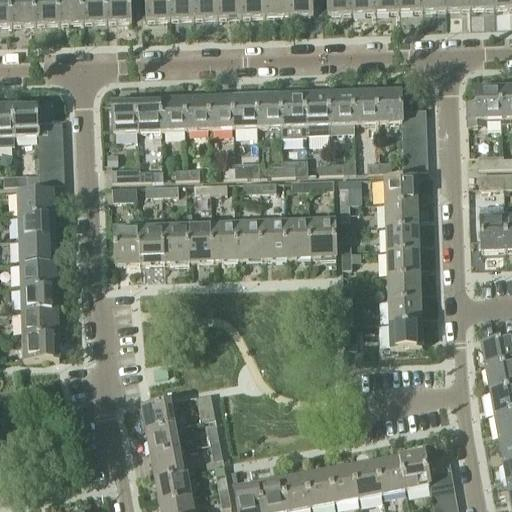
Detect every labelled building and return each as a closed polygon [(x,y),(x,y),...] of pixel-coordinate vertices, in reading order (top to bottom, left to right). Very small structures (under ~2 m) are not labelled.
[(9,0),(0,0),(0,31),(10,31),(9,0)] [(33,0),(9,0),(10,31),(35,30),(33,0)] [(57,0),(33,0),(35,30),(58,29),(57,0)] [(80,0),(57,0),(58,29),(82,28),(80,0)] [(105,0),(80,0),(82,28),(106,28),(105,0)] [(129,0),(105,0),(106,28),(130,27),(129,0)] [(170,25),(168,0),(143,0),(144,27),(170,25)] [(191,0),(168,0),(170,25),(192,25),(191,0)] [(215,0),(191,0),(192,25),(216,24),(215,0)] [(238,0),(215,0),(216,24),(240,23),(238,0)] [(262,0),(238,0),(240,23),(263,22),(262,0)] [(286,0),(262,0),(263,22),(287,21),(286,0)] [(310,0),(286,0),(287,21),(311,21),(310,0)] [(325,0),(326,20),(350,19),(349,0),(325,0)] [(349,0),(350,19),(374,18),(372,0),(349,0)] [(372,0),(374,18),(398,17),(396,0),(372,0)] [(396,0),(398,17),(422,17),(421,0),(396,0)] [(421,0),(422,17),(445,16),(444,0),(421,0)] [(444,0),(445,16),(469,15),(468,0),(444,0)] [(468,0),(469,15),(493,14),(492,0),(468,0)] [(511,0),(492,0),(493,14),(511,13),(511,0)] [(511,92),(500,93),(501,129),(511,129),(511,123),(511,122),(511,92)] [(475,105),(465,104),(466,132),(476,132),(476,124),(487,124),(487,138),(501,137),(501,129),(500,93),(475,93),(475,105)] [(401,97),(376,98),(377,129),(401,129),(402,129),(402,116),(401,97)] [(376,98),(352,99),(353,130),(377,129),(376,98)] [(352,99),(328,100),(330,141),(354,140),(353,130),(352,99)] [(328,100),(304,101),(305,144),(330,143),(330,141),(328,100)] [(280,101),(255,102),(256,134),(281,133),(280,101)] [(304,101),(280,101),(281,133),(281,146),(305,146),(305,144),(304,101)] [(255,102),(232,103),(233,134),(256,134),(255,102)] [(114,107),(111,107),(112,139),(138,138),(137,106),(136,106),(135,103),(121,103),(121,107),(114,107)] [(232,103),(208,104),(209,135),(233,134),(232,103)] [(208,104),(184,105),(185,136),(209,135),(208,104)] [(184,105),(160,106),(161,137),(185,136),(184,105)] [(160,106),(137,106),(138,138),(161,137),(160,106)] [(14,143),(37,142),(38,142),(38,129),(50,128),(50,113),(38,113),(38,109),(13,110),(14,143)] [(0,157),(14,157),(14,143),(13,110),(0,110),(0,157)] [(402,129),(401,129),(401,130),(425,129),(425,116),(402,116),(402,129)] [(37,142),(37,143),(63,142),(62,128),(50,128),(38,129),(38,142),(37,142)] [(425,129),(401,130),(401,142),(425,141),(425,129)] [(425,141),(401,142),(401,153),(426,153),(425,141)] [(37,143),(38,155),(63,155),(63,142),(37,143)] [(426,153),(401,153),(402,166),(426,165),(426,153)] [(38,155),(38,167),(63,166),(63,155),(38,155)] [(107,160),(107,171),(116,171),(116,160),(107,160)] [(502,174),(502,163),(502,161),(477,162),(477,175),(502,174)] [(511,162),(502,163),(502,174),(511,173),(511,162)] [(426,165),(402,166),(402,177),(427,177),(426,165)] [(38,167),(38,179),(64,178),(63,166),(38,167)] [(379,178),(379,168),(367,169),(367,179),(379,178)] [(391,168),(379,168),(379,178),(391,178),(391,168)] [(331,180),(331,170),(319,171),(319,181),(331,180)] [(343,180),(343,170),(331,170),(331,180),(343,180)] [(282,182),(282,172),(270,172),(270,182),(282,182)] [(294,172),(282,172),(282,182),(294,182),(294,172)] [(246,173),(234,174),(235,184),(247,183),(246,173)] [(235,184),(234,174),(222,174),(223,184),(235,184)] [(139,187),(139,177),(139,175),(110,176),(111,188),(139,187)] [(198,175),(186,176),(187,186),(199,185),(198,175)] [(187,186),(186,176),(174,176),(175,186),(187,186)] [(150,177),(139,177),(139,187),(151,187),(150,177)] [(38,179),(38,182),(39,192),(64,192),(64,178),(38,179)] [(511,179),(502,180),(503,194),(511,193),(511,179)] [(503,194),(502,180),(477,181),(477,195),(503,194)] [(38,182),(16,183),(16,193),(39,192),(38,182)] [(16,193),(16,183),(3,183),(3,193),(16,193)] [(383,185),(384,209),(416,207),(415,184),(383,185)] [(332,186),(307,187),(308,197),(332,196),(332,186)] [(308,197),(307,187),(291,188),(292,198),(308,197)] [(274,188),(258,189),(258,199),(274,198),(274,188)] [(258,199),(258,189),(242,190),(242,200),(258,199)] [(226,190),(210,191),(210,201),(226,200),(226,190)] [(210,201),(210,191),(194,191),(194,201),(210,201)] [(161,202),(161,192),(145,193),(145,203),(161,202)] [(177,192),(161,192),(161,202),(177,202),(177,192)] [(136,193),(111,193),(111,208),(136,208),(136,193)] [(339,194),(339,210),(348,210),(348,194),(339,194)] [(15,198),(16,223),(53,222),(52,196),(15,198)] [(384,209),(385,233),(417,232),(416,207),(384,209)] [(348,210),(339,210),(340,226),(349,226),(348,210)] [(16,223),(17,247),(54,246),(53,222),(16,223)] [(505,257),(504,223),(479,224),(480,258),(505,257)] [(334,226),(309,227),(310,264),(335,263),(334,226)] [(309,227),(284,228),(285,265),(310,264),(309,227)] [(284,228),(259,229),(261,266),(285,265),(284,228)] [(259,229),(235,230),(237,267),(261,266),(259,229)] [(235,230),(211,231),(212,268),(237,267),(235,230)] [(211,231),(187,232),(188,269),(212,268),(211,231)] [(162,233),(164,269),(172,269),(172,272),(187,271),(187,269),(188,269),(187,232),(162,233)] [(385,233),(386,257),(417,256),(417,232),(385,233)] [(139,270),(164,269),(162,233),(137,234),(139,270)] [(113,271),(139,270),(137,234),(112,235),(113,271)] [(340,243),(341,259),(350,258),(349,242),(340,243)] [(17,247),(18,272),(55,270),(54,246),(17,247)] [(386,257),(386,281),(418,280),(417,256),(386,257)] [(350,258),(341,259),(342,275),(350,274),(350,258)] [(18,272),(19,296),(56,295),(56,293),(60,293),(59,282),(56,282),(55,270),(18,272)] [(386,281),(387,305),(419,304),(418,280),(386,281)] [(342,291),(343,307),(352,307),(351,291),(342,291)] [(19,296),(20,319),(57,318),(57,317),(61,317),(60,306),(57,306),(56,295),(19,296)] [(387,305),(388,329),(420,328),(419,304),(387,305)] [(352,307),(343,307),(343,323),(352,323),(352,307)] [(20,319),(21,343),(58,342),(57,318),(20,319)] [(420,328),(388,329),(389,355),(421,353),(420,328)] [(356,332),(343,333),(344,357),(357,356),(356,332)] [(58,342),(21,343),(22,368),(59,367),(58,342)] [(511,344),(480,351),(485,375),(511,370),(511,344)] [(511,370),(485,375),(489,398),(511,394),(511,370)] [(511,394),(489,398),(494,422),(511,419),(511,394)] [(210,401),(196,403),(200,427),(214,425),(210,401)] [(140,413),(145,437),(178,431),(174,407),(140,413)] [(511,419),(494,422),(498,445),(511,442),(511,419)] [(145,437),(149,461),(182,455),(178,431),(145,437)] [(207,434),(210,450),(219,448),(215,432),(207,434)] [(511,442),(498,445),(503,469),(511,467),(511,442)] [(219,448),(210,450),(213,466),(222,464),(219,448)] [(149,461),(153,485),(186,479),(182,455),(149,461)] [(404,497),(426,493),(424,481),(448,477),(444,456),(398,464),(404,497)] [(381,501),(404,497),(398,464),(374,469),(381,501)] [(511,467),(503,469),(507,492),(511,491),(511,467)] [(357,505),(381,501),(374,469),(351,473),(357,505)] [(334,510),(357,505),(351,473),(328,477),(334,510)] [(309,511),(321,511),(334,510),(328,477),(304,482),(309,511)] [(428,492),(428,493),(450,489),(448,477),(424,481),(426,493),(428,492)] [(153,485),(157,509),(191,503),(186,479),(153,485)] [(216,481),(219,497),(228,496),(225,480),(216,481)] [(285,511),(309,511),(304,482),(280,486),(285,511)] [(260,511),(285,511),(280,486),(256,490),(260,511)] [(428,493),(430,504),(453,500),(450,489),(428,493)] [(235,511),(260,511),(256,490),(232,495),(235,511)] [(228,496),(219,497),(221,511),(230,511),(231,511),(228,496)] [(430,504),(431,511),(452,511),(455,511),(453,500),(430,504)] [(157,509),(157,511),(192,511),(191,503),(157,509)]
